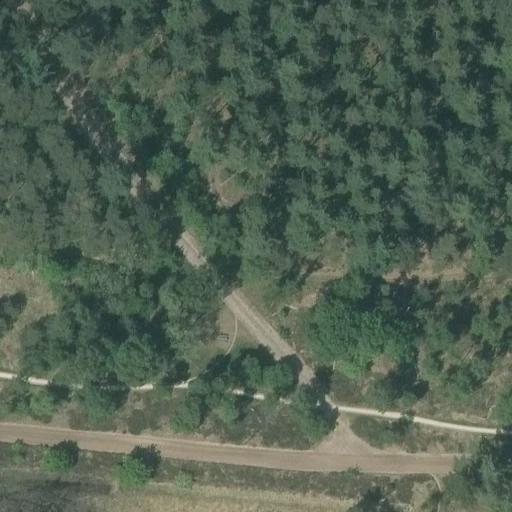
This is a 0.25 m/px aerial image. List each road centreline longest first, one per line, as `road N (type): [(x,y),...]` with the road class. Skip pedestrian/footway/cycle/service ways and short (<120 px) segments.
road 1 (track): [(15,0),(62,94),(326,409)]
road 2 (track): [(0,433),(354,463)]
road 3 (track): [(0,244),(204,272)]
road 4 (track): [(354,463),(511,465)]
